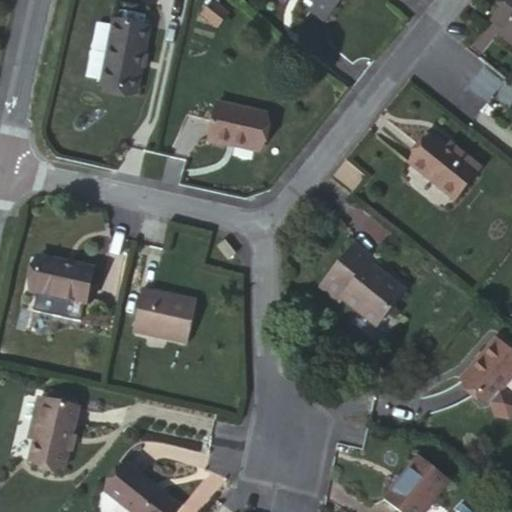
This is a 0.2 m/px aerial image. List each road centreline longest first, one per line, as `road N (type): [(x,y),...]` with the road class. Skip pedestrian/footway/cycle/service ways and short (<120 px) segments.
road 1 (residential): [(252,227),(444,0)]
road 2 (residential): [(0,170),(252,227)]
road 3 (residential): [(252,227),(267,452)]
road 4 (tertiary): [(0,166),(37,0)]
